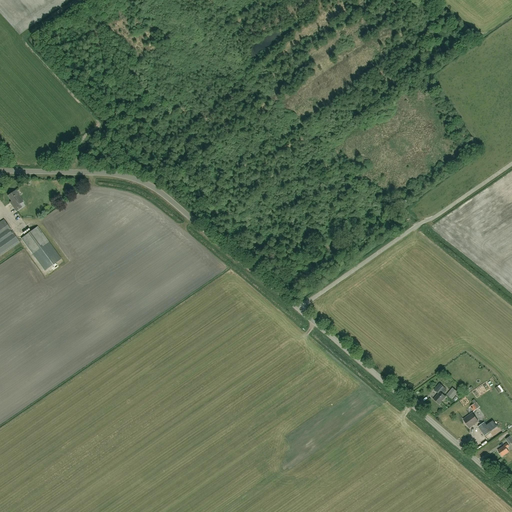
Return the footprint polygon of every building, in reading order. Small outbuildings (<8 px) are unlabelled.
[(19,205),(23,202),(15,191),(8,196),(13,203),(11,205),(16,211),(21,208),(19,205)] [(4,220),(0,222),(0,256),(20,243),(4,220)] [(37,227),(21,239),(33,254),(45,271),(53,265),(55,267),(57,265),(56,263),(61,259),(49,243),(37,227)] [(443,394),(447,389),(440,384),(434,390),(439,394),(434,399),(439,404),(446,397),(443,394)] [(474,412),(480,407),(474,399),(472,401),(474,404),(470,407),(474,412)] [(470,428),(479,421),(472,412),(463,419),(470,428)] [(485,436),(491,431),(484,422),(478,427),(485,436)] [(506,449),(509,447),(507,443),(504,445),(504,446),(498,450),(502,457),(509,452),(506,449)]
